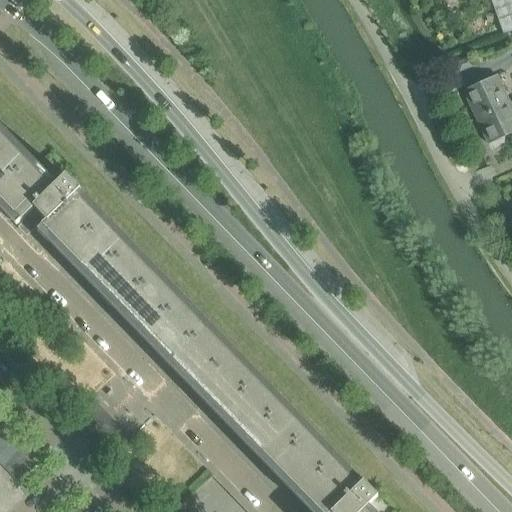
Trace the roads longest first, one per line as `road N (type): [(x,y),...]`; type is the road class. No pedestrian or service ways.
road 1 (secondary): [(0,1),(98,87),(507,511)]
road 2 (secondary): [(511,490),(315,288),(176,112),(63,0)]
road 3 (unclassified): [(359,0),(511,275)]
road 4 (residential): [(155,393),(0,229)]
road 5 (residential): [(273,511),(186,423)]
